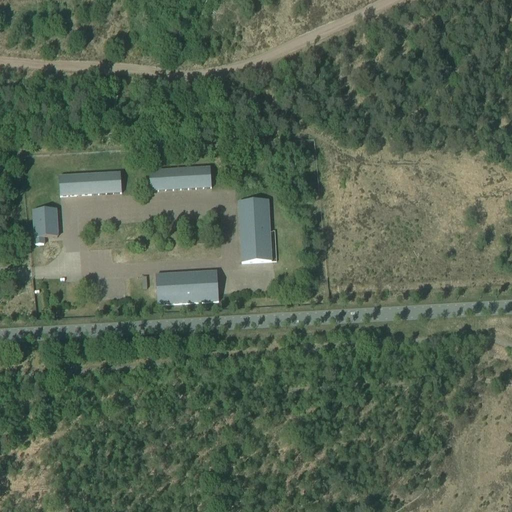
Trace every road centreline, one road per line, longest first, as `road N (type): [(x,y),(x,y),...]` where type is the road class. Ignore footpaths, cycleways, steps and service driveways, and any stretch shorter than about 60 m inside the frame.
road 1 (unknown): [(0,409),(466,380),(511,384)]
road 2 (primary): [(0,336),(511,307)]
road 3 (track): [(398,0),(222,73),(0,62)]
